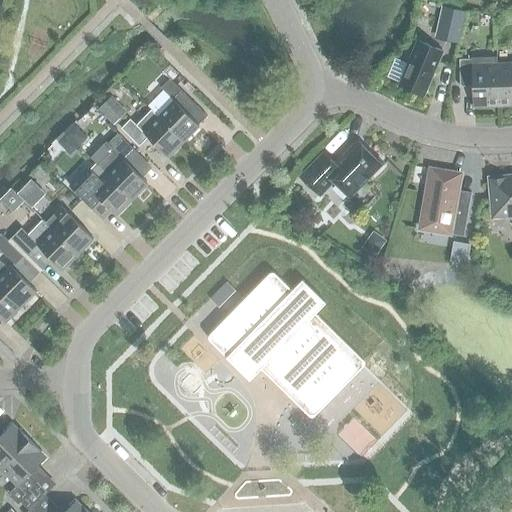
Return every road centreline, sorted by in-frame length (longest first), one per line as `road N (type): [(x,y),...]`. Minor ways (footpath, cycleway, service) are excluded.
road 1 (residential): [(73,381),(83,338),(302,113),(311,86)]
road 2 (residential): [(311,86),(452,135),(511,137)]
road 3 (residential): [(156,511),(85,442),(73,381)]
